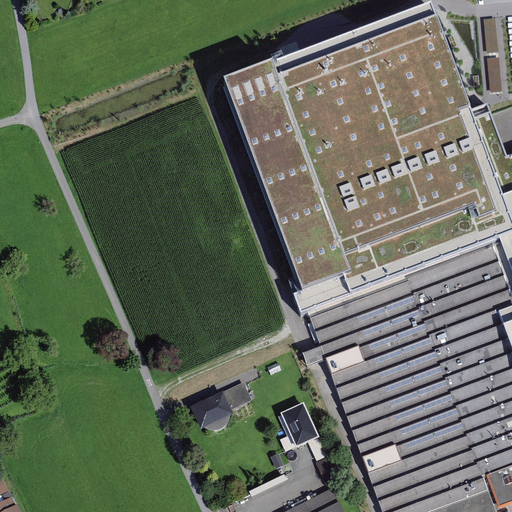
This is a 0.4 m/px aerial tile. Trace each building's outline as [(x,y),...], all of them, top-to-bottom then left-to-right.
[(511,157),(507,159),(488,108),(469,115),(430,8),(267,67),(345,279),(291,299),(299,321),(308,318),(309,322),(317,341),(321,340),(324,349),(306,356),(311,368),(329,362),(384,511),(499,511),(511,506),(511,157)] [(256,401),(247,383),(226,394),(234,411),(256,401)] [(234,411),(226,394),(195,408),(206,430),(209,429),(234,417),(237,416),(234,411)] [(309,405),(287,415),(296,436),(301,447),(302,448),(313,443),(324,438),(323,437),(309,405)] [(234,417),(209,429),(214,431),(218,432),(223,432),(228,429),(231,426),(234,421),(234,417)] [(296,436),(284,441),(289,452),(301,447),(296,436)] [(313,443),(321,461),(335,455),(326,436),(323,437),(324,438),(313,443)] [(0,479),(0,495),(9,492),(4,478),(0,479)] [(296,511),(331,511),(344,506),(337,492),(296,511)] [(24,511),(17,497),(0,505),(0,511),(24,511)]
